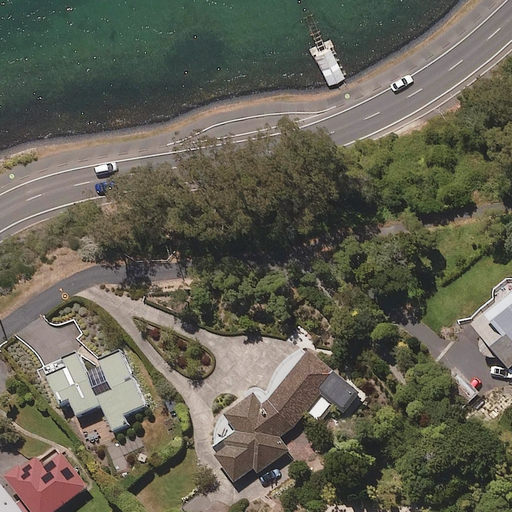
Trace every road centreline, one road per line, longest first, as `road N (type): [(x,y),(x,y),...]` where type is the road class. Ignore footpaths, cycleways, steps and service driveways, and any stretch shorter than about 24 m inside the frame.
road 1 (secondary): [(511,17),(423,88),(339,129),(233,159),(94,179),(0,212)]
road 2 (residential): [(0,332),(83,278),(253,267),(331,250)]
